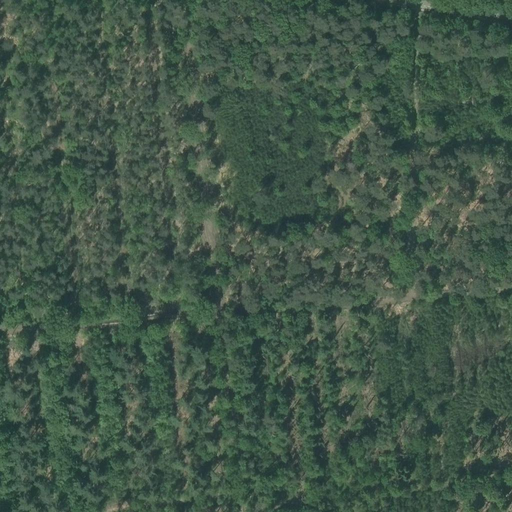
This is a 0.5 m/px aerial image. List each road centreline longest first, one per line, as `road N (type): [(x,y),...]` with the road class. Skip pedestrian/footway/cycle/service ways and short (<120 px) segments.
road 1 (track): [(182,0),(240,511)]
road 2 (track): [(0,331),(511,290)]
